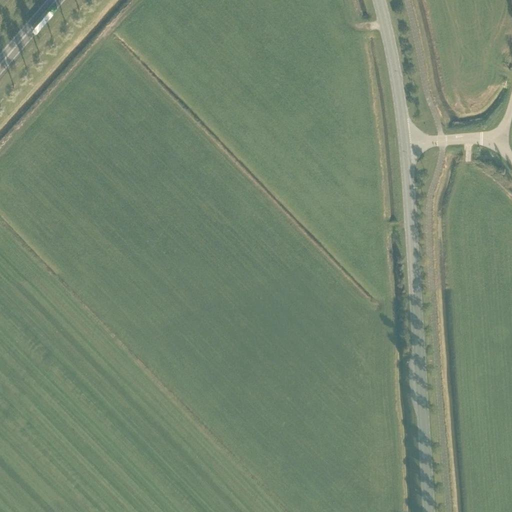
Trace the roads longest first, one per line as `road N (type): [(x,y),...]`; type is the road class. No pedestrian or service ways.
road 1 (primary): [(428,511),(404,142)]
road 2 (primary): [(404,142),(379,0)]
